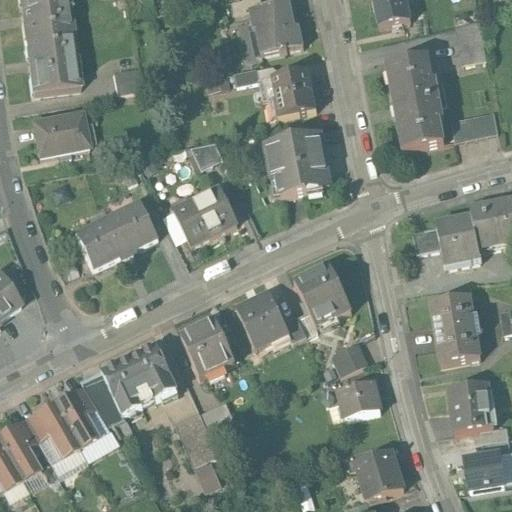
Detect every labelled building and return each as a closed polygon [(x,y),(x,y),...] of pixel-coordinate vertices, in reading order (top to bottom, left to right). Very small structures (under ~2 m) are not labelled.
[(26,39),(26,41),(73,35),(70,10),(66,10),(64,0),(23,0),(24,3),(21,3),(23,24),(27,23),(29,39),(26,39)] [(248,10),(261,8),(259,0),(235,0),(230,1),(233,15),(248,12),(248,10)] [(372,0),(378,27),(410,20),(406,1),(411,0),(372,0)] [(261,8),(248,10),(248,12),(252,31),(255,30),(260,55),(280,51),(281,53),(285,52),(285,50),(301,46),(297,27),(293,28),(288,2),(261,8)] [(479,19),(454,23),(460,61),(485,57),(479,19)] [(73,35),(26,41),(26,43),(30,43),(32,57),(28,58),(31,79),(34,78),(36,94),(33,95),(33,97),(81,91),(81,88),(76,89),(72,61),(77,61),(73,35)] [(426,58),(385,66),(401,151),(443,143),(439,120),(442,119),(435,81),(431,82),(426,58)] [(253,69),(232,74),(234,86),(255,82),(253,69)] [(306,71),(270,78),(274,99),(272,99),(276,118),(314,110),(306,71)] [(494,109),(450,116),(453,137),(497,131),(494,109)] [(83,116),(33,125),(40,161),(90,151),(83,116)] [(290,138),(263,144),(271,181),(276,180),(279,198),(305,193),(304,188),(327,183),(317,134),(291,140),(290,138)] [(212,143),(192,154),(201,170),(221,159),(212,143)] [(219,189),(173,211),(190,247),(237,224),(219,189)] [(511,201),(468,211),(469,218),(435,226),(444,267),(481,259),(479,251),(511,243),(511,201)] [(95,226),(75,236),(92,271),(118,258),(122,266),(135,260),(131,252),(156,240),(139,205),(120,215),(120,217),(96,229),(95,226)] [(294,282),(315,325),(350,308),(329,265),(294,282)] [(0,333),(3,332),(0,328),(0,323),(21,310),(0,280),(0,333)] [(236,311),(255,349),(272,341),(271,340),(287,332),(289,331),(283,320),(270,294),(236,311)] [(428,301),(437,362),(479,356),(477,345),(476,345),(468,295),(428,301)] [(511,308),(498,311),(502,333),(511,331),(511,308)] [(289,331),(287,332),(291,341),(305,334),(295,314),(283,320),(289,331)] [(180,335),(199,376),(232,361),(213,320),(180,335)] [(354,340),(333,349),(331,355),(339,373),(364,362),(354,340)] [(157,345),(100,372),(115,403),(133,394),(147,387),(154,400),(178,389),(157,345)] [(336,386),(343,415),(377,407),(371,379),(336,386)] [(447,385),(453,429),(478,426),(492,424),(492,422),(486,380),(447,385)] [(96,409),(84,389),(73,395),(85,415),(96,409)] [(133,394),(115,403),(121,416),(140,407),(133,394)] [(73,395),(55,406),(80,448),(98,438),(85,415),(73,395)] [(204,404),(208,425),(231,421),(228,400),(204,404)] [(37,416),(48,436),(61,459),(80,448),(55,406),(37,416)] [(201,410),(177,417),(198,484),(221,477),(201,410)] [(37,416),(26,423),(37,443),(48,436),(37,416)] [(492,424),(478,426),(482,450),(497,448),(509,446),(505,420),(492,422),(492,424)] [(26,423),(16,428),(27,448),(37,443),(26,423)] [(16,428),(0,437),(0,445),(21,482),(40,471),(27,448),(16,428)] [(0,486),(3,492),(21,482),(0,445),(0,486)] [(511,445),(509,446),(497,448),(502,480),(511,478),(511,445)] [(389,446),(353,458),(364,494),(401,483),(389,446)] [(482,450),(462,454),(468,486),(502,480),(497,448),(482,450)]
